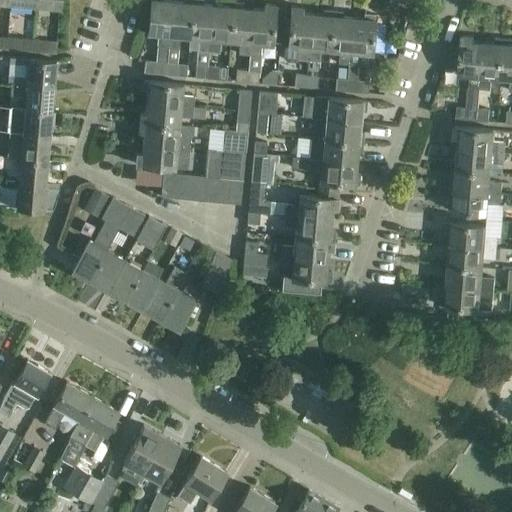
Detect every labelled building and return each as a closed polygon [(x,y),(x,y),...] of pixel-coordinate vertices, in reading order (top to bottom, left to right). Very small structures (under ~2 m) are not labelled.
[(157,46),(168,47),(172,1),(163,0),(150,0),(148,33),(158,34),(157,46)] [(181,35),(190,36),(192,0),(183,0),(183,2),(172,1),(168,47),(180,48),(181,35)] [(202,0),(192,0),(190,36),(200,37),(199,49),(209,50),(213,4),(202,4),(202,0)] [(224,5),(213,4),(209,50),(221,51),(222,38),(230,39),(234,1),(224,0),(224,5)] [(243,2),(234,1),(230,39),(241,40),(240,52),(250,53),(254,8),(243,7),(243,2)] [(272,43),(274,25),(275,5),(265,4),(264,9),(254,8),(250,53),(261,54),(262,42),(272,43)] [(308,59),(312,14),(301,13),(302,8),(291,7),(288,46),(286,46),(284,58),(286,61),(298,62),(298,58),(308,59)] [(323,15),(312,14),(308,59),(320,60),(321,48),(329,49),(333,11),(324,10),(323,15)] [(342,11),(333,11),(329,49),(339,50),(338,63),(348,64),(349,64),(353,17),(342,16),(342,11)] [(363,18),(353,17),(349,64),(348,64),(347,79),(346,91),(367,93),(368,81),(358,80),(360,52),(371,53),(375,14),(364,13),(363,18)] [(469,87),(479,88),(483,42),(473,41),(473,36),(462,35),(459,74),(470,75),(469,87)] [(32,39),(7,37),(6,49),(31,51),(32,39)] [(494,43),(483,42),(479,88),(491,89),(492,77),(501,77),(504,38),(495,38),(494,43)] [(511,39),(504,38),(501,77),(511,78),(511,90),(511,39)] [(57,42),(32,39),(31,51),(56,53),(57,42)] [(55,60),(35,59),(29,58),(28,74),(13,73),(12,82),(53,86),(55,60)] [(166,74),(167,62),(156,61),(145,60),(144,71),(166,74)] [(187,64),(167,62),(166,74),(186,76),(187,64)] [(206,78),(207,66),(197,65),(196,77),(206,78)] [(207,66),(206,78),(218,79),(220,67),(207,66)] [(247,82),(248,70),(237,69),(236,81),(247,82)] [(247,82),(258,83),(259,71),(248,70),(247,82)] [(307,75),(292,74),(291,85),(306,87),(307,75)] [(307,75),(306,87),(317,88),(319,77),(307,75)] [(347,79),(336,78),(335,90),(346,91),(347,79)] [(147,92),(146,102),(194,107),(195,95),(182,94),(183,84),(143,80),(142,91),(147,92)] [(51,110),(53,86),(12,82),(10,95),(26,96),(25,108),(51,110)] [(239,98),(238,111),(250,112),(251,99),(252,91),(240,90),(239,98)] [(257,112),(269,113),(275,114),(277,93),(259,91),(258,100),(257,112)] [(367,101),(328,97),(316,96),(314,117),(360,122),(361,111),(366,111),(367,101)] [(193,117),(194,107),(146,102),(145,113),(140,113),(140,122),(193,127),(194,126),(180,125),(180,116),(193,117)] [(477,120),(478,108),(458,106),(456,118),(477,120)] [(49,135),(51,110),(25,108),(11,107),(9,132),(49,135)] [(490,109),(478,108),(477,120),(489,121),(490,109)] [(249,123),(250,112),(238,111),(237,122),(249,123)] [(267,133),(268,124),(269,113),(257,112),(256,123),(256,132),(267,133)] [(279,114),(279,125),(297,125),(297,114),(279,114)] [(312,138),(363,143),(364,133),(359,132),(360,122),(314,117),(313,127),(312,138)] [(193,135),(193,127),(140,122),(139,132),(144,132),(143,143),(189,147),(190,136),(193,135)] [(235,125),(235,131),(248,134),(248,127),(235,125)] [(458,148),(506,152),(507,140),(494,139),(495,129),(455,126),(454,137),(459,137),(458,148)] [(246,153),(247,140),(248,134),(235,131),(224,130),(222,150),(246,153)] [(49,135),(9,132),(8,144),(22,145),(21,157),(47,160),(49,135)] [(296,133),(294,153),(308,154),(310,134),(296,133)] [(362,152),(363,143),(312,138),(311,146),(310,158),(356,163),(357,152),(362,152)] [(254,154),(265,155),(266,142),(255,141),(254,154)] [(189,147),(143,143),(142,154),(137,153),(136,164),(156,166),(175,167),(187,168),(188,157),(189,147)] [(245,163),(246,153),(222,150),(205,148),(205,155),(212,165),(220,166),(219,177),(220,177),(231,178),(244,180),(245,163)] [(505,162),(506,152),(458,148),(457,159),(452,158),(451,168),(492,171),(493,161),(505,162)] [(264,164),(265,155),(254,154),(253,163),(264,164)] [(45,184),(47,160),(21,157),(19,182),(45,184)] [(320,181),(339,182),(359,184),(360,174),(355,173),(356,163),(310,158),(309,168),(322,169),(320,181)] [(491,180),(492,171),(451,168),(451,178),(456,178),(455,189),(502,193),(503,181),(491,180)] [(161,196),(173,197),(175,173),(163,172),(161,196)] [(186,174),(175,173),(173,197),(184,198),(186,174)] [(197,175),(186,174),(184,198),(195,199),(197,175)] [(208,176),(197,175),(195,199),(206,200),(208,176)] [(206,200),(218,201),(220,177),(219,177),(208,176),(206,200)] [(218,201),(229,202),(231,178),(220,177),(218,201)] [(244,180),(231,178),(229,202),(242,203),(244,180)] [(45,184),(19,182),(16,207),(42,210),(45,184)] [(249,204),(248,211),(260,213),(270,213),(271,204),(271,202),(263,201),(264,182),(251,182),(250,200),(249,204)] [(97,216),(108,195),(94,187),(83,208),(97,216)] [(502,193),(455,189),(454,199),(449,199),(448,210),(488,213),(489,201),(501,202),(502,193)] [(285,205),(284,214),(331,218),(332,208),(337,209),(338,198),(318,196),(299,194),(298,204),(286,202),(285,205)] [(106,250),(112,239),(118,227),(130,206),(112,196),(101,218),(105,220),(93,242),(88,240),(72,270),(90,280),(106,250)] [(130,206),(118,227),(124,230),(133,235),(144,214),(130,206)] [(259,224),(260,213),(248,211),(247,223),(259,224)] [(330,230),(331,218),(284,214),(284,225),(296,226),(295,236),(334,240),(335,230),(330,230)] [(156,243),(161,234),(166,225),(148,215),(147,219),(135,239),(153,249),(156,243)] [(488,225),(467,223),(447,222),(446,232),(451,233),(450,243),(498,247),(498,236),(487,235),(488,225)] [(171,228),(165,238),(176,244),(177,243),(182,233),(171,228)] [(333,249),(334,240),(295,236),(294,244),(281,243),(280,255),(327,260),(328,249),(333,249)] [(245,252),(257,253),(258,241),(246,240),(245,252)] [(497,257),(498,247),(450,243),(449,254),(444,254),(443,263),(484,267),(485,256),(497,257)] [(124,260),(106,250),(90,280),(107,290),(124,260)] [(232,260),(215,252),(202,286),(219,293),(232,260)] [(267,254),(257,253),(245,252),(244,262),(242,274),(265,276),(267,254)] [(196,254),(192,262),(200,266),(204,258),(196,254)] [(280,255),(279,265),(293,266),(292,278),(284,277),(282,290),(320,293),(322,281),(330,281),(331,271),(326,270),(327,260),(280,255)] [(125,299),(141,269),(124,260),(107,290),(125,299)] [(483,276),(484,267),(443,263),(443,273),(448,273),(447,284),(494,288),(495,277),(483,276)] [(159,279),(142,309),(160,319),(177,289),(186,272),(174,266),(165,282),(159,279)] [(159,279),(141,269),(125,299),(142,309),(159,279)] [(493,297),(494,288),(447,284),(446,295),(441,295),(440,305),(450,306),(460,307),(476,308),(480,309),(492,309),(493,297)] [(195,299),(177,289),(160,319),(178,329),(195,299)] [(450,306),(449,316),(476,318),(476,308),(460,307),(450,306)] [(29,406),(36,394),(49,372),(27,359),(15,381),(13,380),(4,395),(0,404),(0,411),(8,416),(16,402),(25,407),(29,406)] [(66,381),(56,398),(54,403),(55,403),(45,422),(55,428),(64,411),(79,420),(92,396),(66,381)] [(281,401),(319,421),(332,397),(312,386),(308,393),(290,384),(281,401)] [(118,411),(92,396),(79,420),(75,425),(70,436),(95,450),(103,435),(104,435),(118,411)] [(142,472),(162,435),(143,424),(123,461),(142,472)] [(0,426),(0,457),(13,434),(0,426)] [(162,435),(142,472),(160,482),(180,445),(162,435)] [(44,453),(34,447),(24,464),(24,465),(34,471),(44,453)] [(200,456),(190,473),(185,481),(185,482),(177,495),(190,503),(198,490),(210,497),(226,471),(200,456)] [(94,505),(102,482),(76,467),(64,488),(94,505)] [(102,511),(103,510),(119,482),(105,474),(102,482),(94,505),(89,511),(102,511)] [(249,486),(239,503),(233,511),(268,511),(275,502),(249,486)] [(334,511),(338,507),(309,490),(295,511),(334,511)] [(163,511),(170,497),(157,491),(147,511),(163,511)] [(40,503),(36,511),(50,511),(52,508),(40,503)]
